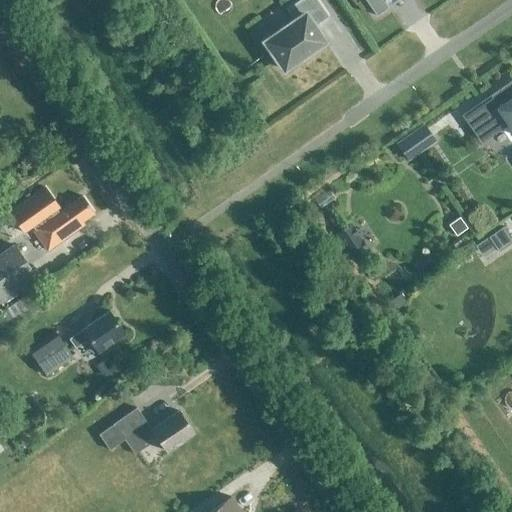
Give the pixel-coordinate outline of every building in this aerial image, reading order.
[(317,0),(299,0),(286,9),(295,21),(265,41),(285,69),(325,41),(315,26),(328,16),(317,0)] [(364,0),(375,16),(387,7),(382,0),(364,0)] [(511,79),(511,78),(459,115),(479,143),(509,122),(511,126),(511,79)] [(434,140),(421,122),(393,142),(405,160),(434,140)] [(78,166),(46,188),(59,208),(91,186),(78,166)] [(45,188),(9,213),(22,232),(33,224),(36,228),(33,231),(47,250),(84,224),(81,221),(93,212),(82,196),(58,213),(55,209),(58,207),(45,188)] [(353,261),(369,250),(350,223),(334,234),(353,261)] [(497,251),(511,241),(502,226),(487,236),(497,251)] [(0,300),(35,276),(13,246),(0,255),(0,300)] [(98,352),(125,333),(109,311),(69,338),(76,348),(89,339),(98,352)] [(47,375),(73,356),(57,334),(31,352),(47,375)] [(137,408),(114,424),(97,436),(107,451),(125,439),(135,454),(158,438),(168,452),(194,433),(179,410),(152,429),(137,408)] [(241,511),(229,495),(203,511),(241,511)]
